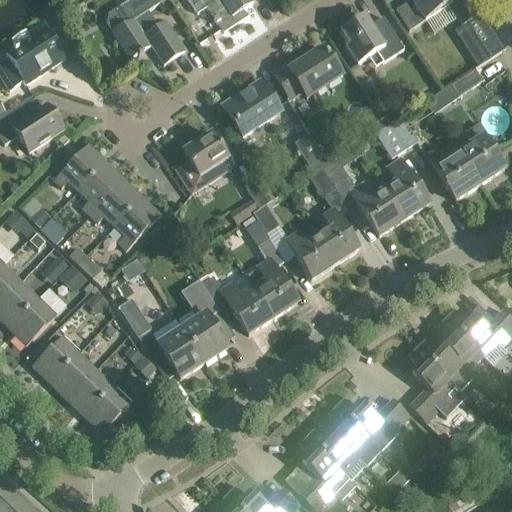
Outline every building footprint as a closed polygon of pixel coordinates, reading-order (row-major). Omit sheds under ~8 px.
[(108,16),(106,26),(112,35),(111,35),(129,63),(150,49),(163,68),(184,54),(165,24),(155,30),(145,15),(160,5),(167,0),(132,0),(117,10),(108,16)] [(189,0),(188,1),(197,15),(207,9),(223,35),(247,20),(243,13),(252,6),(248,0),(189,0)] [(465,0),(408,0),(410,2),(395,12),(408,33),(448,7),(462,28),(477,18),(465,0)] [(382,19),(370,28),(363,18),(339,34),(348,47),(344,49),(356,68),(375,55),(382,66),(403,52),(382,19)] [(15,49),(11,51),(12,52),(5,57),(7,61),(15,73),(1,82),(8,93),(22,84),(24,87),(40,77),(50,70),(65,61),(45,31),(30,41),(27,36),(25,32),(11,41),(13,45),(17,50),(16,50),(15,49)] [(496,40),(470,57),(478,69),(504,52),(496,40)] [(288,67),(273,77),(291,104),(301,97),(304,102),(340,78),(323,52),(305,63),(291,72),(288,67)] [(482,84),(474,72),(449,88),(457,100),(482,84)] [(259,86),(248,93),(222,110),(242,140),(279,115),(259,86)] [(27,120),(18,107),(0,118),(0,141),(4,148),(17,139),(28,156),(62,133),(46,108),(27,120)] [(388,118),(381,123),(385,130),(389,127),(393,125),(388,118)] [(393,125),(389,127),(407,155),(419,147),(401,120),(393,125)] [(381,123),(372,128),(376,135),(385,130),(381,123)] [(458,155),(479,188),(504,172),(484,142),(489,140),(479,125),(464,135),(471,146),(458,155)] [(389,127),(385,130),(376,135),(374,137),(392,164),(407,155),(389,127)] [(215,169),(221,177),(232,171),(226,162),(227,162),(210,136),(182,155),(189,165),(176,173),(191,196),(205,188),(199,179),(215,169)] [(321,172),(328,167),(316,149),(309,137),(294,146),(313,176),(321,172)] [(321,146),(316,149),(328,167),(336,162),(338,161),(329,147),(321,146)] [(77,194),(106,166),(87,148),(53,183),(61,190),(67,184),(77,194)] [(479,188),(458,155),(444,163),(437,152),(426,160),(455,204),(479,188)] [(336,162),(328,167),(321,172),(334,193),(338,198),(353,189),(336,162)] [(396,185),(384,193),(403,223),(428,206),(400,163),(387,171),(396,185)] [(106,166),(77,194),(88,204),(81,211),(89,218),(124,183),(106,166)] [(321,201),(334,193),(321,172),(313,176),(308,180),(321,201)] [(386,174),(364,182),(367,192),(389,184),(386,174)] [(243,188),(251,201),(258,212),(265,208),(271,204),(256,180),(243,188)] [(142,201),(124,183),(89,218),(97,226),(103,219),(114,230),(142,201)] [(403,223),(384,193),(371,201),(362,187),(349,196),(378,239),(403,223)] [(142,201),(114,230),(124,240),(118,246),(126,254),(160,219),(142,201)] [(258,212),(251,201),(229,216),(236,227),(252,216),(258,212)] [(279,229),(265,208),(258,212),(252,216),(266,237),(279,229)] [(39,210),(29,221),(38,230),(48,219),(39,210)] [(315,238),(335,268),(359,252),(333,212),(321,220),(327,230),(315,238)] [(15,213),(7,221),(19,233),(27,225),(15,213)] [(256,225),(253,220),(243,227),(246,232),(256,225)] [(36,234),(29,228),(27,225),(19,233),(29,242),(36,234)] [(36,234),(29,242),(32,245),(38,252),(41,249),(46,244),(36,234)] [(57,235),(51,242),(57,247),(63,241),(57,235)] [(279,236),(269,243),(284,265),(293,259),(310,284),(335,268),(315,238),(302,246),(296,236),(284,244),(279,236)] [(252,293),(272,322),(296,306),(274,271),(284,265),(269,243),(257,250),(266,264),(244,278),(253,292),(252,293)] [(77,267),(84,260),(85,259),(77,251),(69,259),(77,267)] [(56,259),(48,268),(58,277),(66,269),(56,259)] [(98,273),(84,260),(77,267),(91,280),(98,273)] [(0,271),(0,305),(21,284),(4,268),(0,271)] [(71,268),(58,282),(74,296),(87,283),(71,268)] [(272,322),(252,293),(240,301),(231,287),(221,293),(212,279),(200,287),(215,310),(225,303),(248,338),(272,322)] [(0,305),(0,323),(2,326),(6,321),(13,327),(38,301),(21,284),(0,305)] [(198,284),(180,295),(197,322),(181,332),(203,367),(231,349),(227,344),(219,331),(225,327),(233,340),(234,339),(215,310),(200,287),(198,284)] [(38,301),(13,327),(19,333),(14,338),(26,349),(56,318),(65,309),(48,291),(38,301)] [(99,312),(106,305),(97,296),(90,303),(99,312)] [(118,310),(137,340),(151,331),(131,301),(118,310)] [(469,317),(473,321),(496,344),(493,347),(498,352),(510,339),(493,323),(478,308),(469,317)] [(511,322),(502,313),(493,323),(510,339),(511,337),(511,322)] [(469,317),(462,324),(452,315),(445,322),(482,359),(493,347),(496,344),(473,321),(469,317)] [(166,383),(159,371),(168,365),(179,382),(203,367),(181,332),(174,322),(140,344),(165,383),(166,383)] [(440,347),(472,378),(476,375),(471,370),(482,359),(445,322),(437,330),(447,340),(440,347)] [(111,328),(105,334),(111,339),(116,334),(111,328)] [(31,369),(43,380),(47,376),(53,382),(79,356),(61,339),(31,369)] [(472,378),(440,347),(433,354),(424,345),(416,352),(453,389),(459,394),(470,383),(474,386),(477,383),(472,378)] [(131,350),(124,357),(135,366),(141,359),(131,350)] [(411,377),(426,392),(430,388),(442,400),(453,389),(416,352),(408,360),(418,369),(411,377)] [(55,392),(66,403),(96,373),(79,356),(53,382),(59,388),(55,392)] [(146,380),(155,371),(143,359),(134,368),(146,380)] [(88,416),(113,389),(96,373),(66,403),(77,414),(81,409),(88,416)] [(442,400),(430,388),(426,392),(418,400),(435,417),(447,404),(442,400)] [(113,389),(88,416),(94,421),(89,426),(101,437),(130,406),(113,389)] [(425,426),(435,417),(418,400),(408,410),(425,426)] [(383,411),(400,428),(409,419),(392,402),(383,411)] [(391,443),(371,424),(375,420),(359,405),(352,413),(342,404),(335,411),(380,455),(391,443)] [(330,436),(364,468),(365,470),(380,455),(335,411),(328,419),(337,428),(330,436)] [(391,443),(399,435),(396,432),(400,428),(383,411),(375,420),(371,424),(391,443)] [(306,441),(350,483),(364,468),(330,436),(323,443),(314,434),(306,441)] [(306,441),(299,449),(309,458),(301,466),(305,470),(316,481),(320,477),(337,494),(334,497),(337,499),(351,485),(350,484),(350,483),(306,441)] [(316,481),(308,490),(325,506),(337,494),(320,477),(316,481)] [(312,511),(319,511),(325,506),(308,490),(299,499),(312,511)] [(274,500),(273,500),(285,511),(295,511),(300,507),(283,491),(274,500)] [(233,492),(225,500),(237,511),(285,511),(273,500),(274,500),(273,500),(265,508),(257,501),(254,498),(250,494),(242,502),(233,492)] [(237,511),(225,500),(218,508),(222,511),(237,511)]
